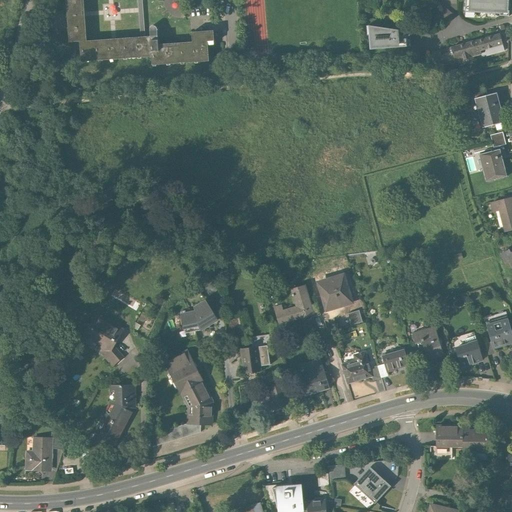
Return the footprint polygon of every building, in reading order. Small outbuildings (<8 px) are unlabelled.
[(71,0),(74,41),(85,40),(86,60),(157,56),(158,64),(215,61),(213,41),(220,40),(219,30),(198,31),(199,42),(164,44),(163,26),(162,24),(161,22),(159,22),(157,23),(156,25),(155,27),(156,36),(151,37),(146,37),(92,41),(89,0),(71,0)] [(466,0),(466,12),(508,15),(509,0),(466,0)] [(459,12),(451,5),(439,18),(444,22),(448,17),(452,20),(459,12)] [(408,30),(373,25),(375,49),(416,45),(415,34),(409,34),(408,30)] [(507,31),(458,44),(461,58),(488,50),(487,46),(509,40),(507,31)] [(475,99),(478,113),(501,107),(497,93),(475,99)] [(504,122),(501,107),(478,113),(482,127),(486,126),(503,122),(504,122)] [(505,131),(503,122),(486,126),(488,135),(490,134),(503,131),(505,131)] [(503,131),(490,134),(493,147),(506,144),(503,131)] [(500,151),(479,156),(486,183),(507,177),(500,151)] [(511,198),(491,203),(493,212),(500,210),(505,230),(511,228),(511,198)] [(511,250),(511,251),(509,248),(499,253),(504,263),(507,262),(511,271),(511,250)] [(344,273),(317,281),(326,311),(353,303),(344,273)] [(311,305),(305,284),(291,288),(296,305),(283,309),(282,305),(274,307),(279,324),(314,314),(311,305)] [(277,294),(271,296),(274,305),(280,303),(277,294)] [(205,299),(195,305),(197,308),(194,310),(180,313),(184,332),(203,329),(218,319),(205,299)] [(318,303),(311,305),(314,314),(314,316),(321,314),(318,303)] [(105,347),(111,354),(119,343),(129,326),(102,310),(89,332),(94,335),(95,333),(108,341),(105,347)] [(511,335),(507,320),(487,325),(491,342),(493,348),(511,342),(511,335)] [(435,326),(413,332),(415,343),(423,341),(428,358),(443,354),(435,326)] [(75,339),(80,341),(83,335),(77,332),(75,339)] [(251,337),(252,347),(257,347),(267,345),(270,345),(268,335),(251,337)] [(469,344),(456,347),(462,367),(475,363),(475,362),(482,360),(480,354),(477,341),(469,343),(469,344)] [(486,343),(489,355),(495,354),(493,348),(491,342),(486,343)] [(128,354),(119,343),(111,354),(117,362),(128,354)] [(267,345),(257,347),(259,366),(270,364),(267,345)] [(241,349),(245,373),(260,371),(259,366),(257,347),(252,347),(241,349)] [(165,362),(181,392),(202,381),(187,350),(165,362)] [(404,350),(382,356),(384,364),(386,371),(408,365),(404,350)] [(365,351),(354,354),(355,361),(342,365),(346,377),(350,376),(352,382),(372,377),(370,368),(365,351)] [(486,353),(480,354),(482,360),(483,364),(489,362),(486,353)] [(321,359),(304,363),(307,374),(300,376),(305,395),(328,388),(321,359)] [(384,364),(370,368),(372,377),(373,380),(388,376),(386,371),(384,364)] [(212,400),(202,381),(181,392),(189,407),(188,425),(200,425),(211,425),(212,400)] [(285,382),(265,387),(271,409),(291,403),(285,382)] [(110,405),(103,419),(124,429),(134,409),(134,387),(109,388),(110,405)] [(115,446),(124,429),(103,419),(95,434),(82,441),(94,459),(115,446)] [(188,425),(148,437),(151,448),(200,433),(200,425),(188,425)] [(463,427),(436,427),(436,447),(463,447),(463,431),(463,427)] [(487,431),(463,431),(463,447),(463,451),(469,451),(487,451),(487,431)] [(51,434),(51,438),(50,448),(61,451),(65,438),(51,434)] [(51,438),(32,437),(31,452),(25,451),(24,470),(49,472),(50,448),(51,438)] [(487,460),(487,451),(469,451),(469,463),(475,464),(475,460),(487,460)] [(344,465),(328,467),(329,481),(345,479),(344,465)] [(361,490),(375,502),(389,486),(370,469),(354,486),(360,491),(361,490)] [(302,511),(302,503),(300,486),(292,487),(292,484),(272,486),(272,488),(276,502),(277,511),(302,511)] [(493,496),(493,484),(481,484),(481,496),(493,496)] [(272,488),(272,486),(265,487),(269,504),(276,502),(272,488)] [(314,502),(302,503),(302,511),(325,511),(325,501),(324,501),(323,498),(314,499),(314,502)] [(262,511),(260,503),(251,505),(252,511),(262,511)]
